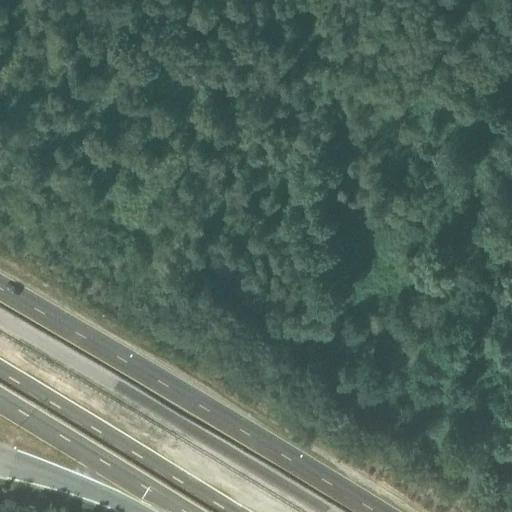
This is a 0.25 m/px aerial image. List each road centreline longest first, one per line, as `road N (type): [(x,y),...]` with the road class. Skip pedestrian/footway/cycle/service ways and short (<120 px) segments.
road 1 (motorway): [(345,511),(0,309)]
road 2 (motorway): [(0,379),(217,511)]
road 3 (motorway): [(9,463),(138,511)]
